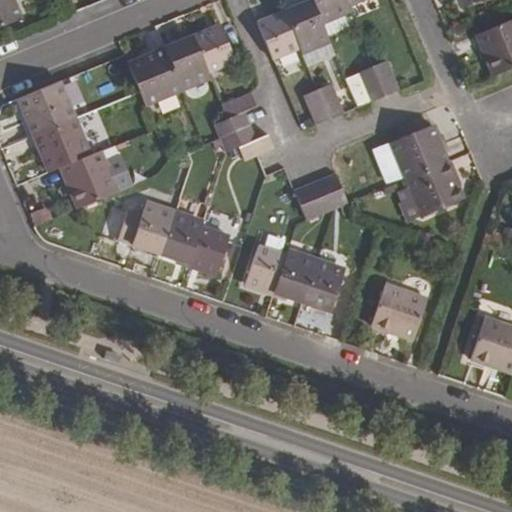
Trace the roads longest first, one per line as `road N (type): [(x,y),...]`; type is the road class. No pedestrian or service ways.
road 1 (residential): [(10,257),(511,431)]
road 2 (secondary): [(362,476),(0,349)]
road 3 (residential): [(453,82),(295,148),(234,0)]
road 4 (residential): [(0,71),(164,0)]
road 5 (secondary): [(478,511),(362,476)]
